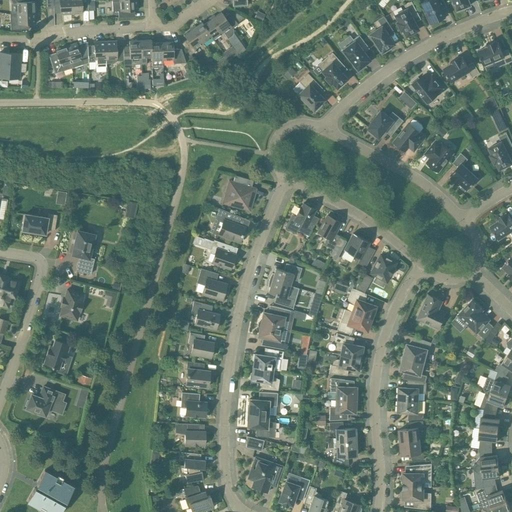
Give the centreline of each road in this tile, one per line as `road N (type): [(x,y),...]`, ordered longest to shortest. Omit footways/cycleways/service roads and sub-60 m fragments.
road 1 (residential): [(240,511),(223,469),(228,365),(257,245),(285,180)]
road 2 (residential): [(380,511),(380,374),(419,263)]
road 3 (residential): [(511,13),(390,71),(325,131)]
road 4 (residential): [(0,251),(32,256),(42,270),(0,402)]
road 5 (residential): [(325,131),(426,186),(463,220)]
road 6 (residential): [(419,263),(376,227),(285,180)]
road 7 (residential): [(154,26),(83,29),(39,42),(0,39)]
road 8 (residential): [(0,104),(145,103)]
